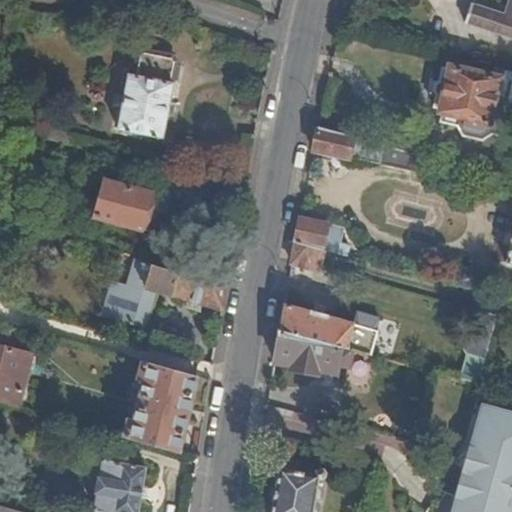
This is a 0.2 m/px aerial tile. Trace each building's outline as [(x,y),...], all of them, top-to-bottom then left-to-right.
[(511,0),(510,0),(506,13),(475,2),(467,23),(511,38),(511,0)] [(138,76),(130,74),(118,127),(162,138),(174,84),(169,83),(174,65),(171,58),(147,53),(143,55),(138,76)] [(438,109),(449,68),(442,67),(438,80),(437,80),(435,82),(434,83),(433,85),(432,88),(432,92),(434,94),(431,107),(438,109)] [(495,82),(496,80),(449,68),(438,109),(438,112),(442,113),(440,122),(456,126),(460,136),(483,141),(493,134),(499,136),(507,103),(511,104),(511,72),(507,71),(504,84),(495,82)] [(381,146),(384,146),(421,157),(425,142),(410,137),(411,130),(387,124),(381,146)] [(319,128),(315,149),(378,165),(384,146),(381,146),(319,128)] [(150,194),(106,179),(95,215),(139,229),(144,214),(150,195),(150,194)] [(150,195),(144,214),(151,216),(156,212),(159,203),(156,197),(150,195)] [(35,226),(53,232),(57,220),(39,214),(35,226)] [(300,219),(296,243),(321,250),(347,257),(349,247),(339,244),(343,230),(300,219)] [(53,261),(61,238),(37,230),(29,254),(53,261)] [(296,243),(292,265),(317,273),(321,250),(296,243)] [(222,311),(226,285),(137,259),(130,286),(113,281),(103,315),(134,323),(145,326),(155,293),(187,302),(201,305),(222,311)] [(200,312),(201,305),(187,302),(186,307),(200,312)] [(285,303),(280,329),(369,355),(375,331),(351,324),(352,321),(285,303)] [(498,317),(472,309),(461,346),(466,357),(458,380),(478,386),(498,317)] [(280,329),(274,363),(290,366),(289,370),(314,375),(316,370),(335,374),(337,365),(349,368),(346,385),(366,389),(373,356),(369,355),(280,329)] [(0,403),(15,408),(30,355),(0,345),(0,403)] [(123,436),(179,452),(197,377),(142,362),(137,380),(142,382),(133,419),(127,417),(123,436)] [(316,370),(314,375),(334,379),(335,374),(316,370)] [(511,511),(511,415),(484,407),(481,421),(477,421),(470,447),(455,463),(463,471),(451,511),(511,511)] [(139,511),(146,467),(105,461),(103,477),(98,477),(96,495),(99,496),(98,511),(139,511)] [(314,474),(279,468),(271,511),(311,511),(317,481),(318,481),(323,479),(325,477),(327,473),(325,469),(319,469),(314,471),(314,474)]
